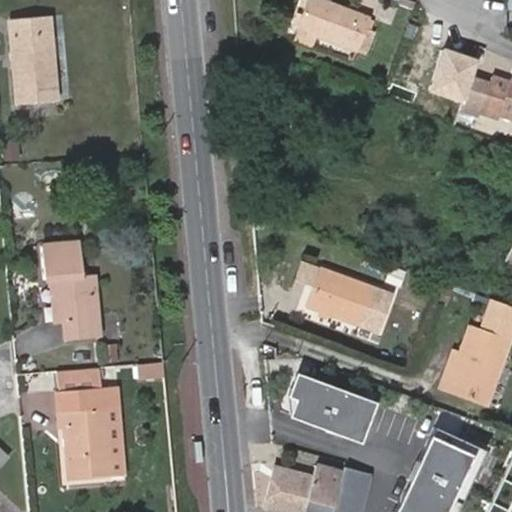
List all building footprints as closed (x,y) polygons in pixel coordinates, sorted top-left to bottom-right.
[(311,0),(301,29),(318,35),(359,49),(371,18),(321,0),(311,0)] [(16,104),(55,100),(47,17),(8,21),(16,104)] [(371,18),(359,49),(369,53),(376,33),(371,31),(375,19),(371,18)] [(313,46),(318,35),(301,29),(297,40),(313,46)] [(479,56),(462,49),(457,63),(474,70),(479,56)] [(479,105),(489,80),(473,74),(462,104),(478,110),(479,105)] [(479,105),(511,117),(511,77),(510,76),(508,81),(491,75),(489,80),(479,105)] [(42,245),(46,282),(49,282),(54,322),(63,322),(64,339),(100,335),(94,276),(80,277),(76,242),(42,245)] [(511,276),(511,249),(502,272),(511,276)] [(296,278),(313,284),(321,266),(303,259),(296,278)] [(406,269),(394,265),(387,281),(401,285),(406,269)] [(313,284),(306,303),(379,330),(392,293),(321,266),(313,284)] [(511,328),(494,321),(489,336),(507,343),(511,330),(511,328)] [(447,368),(440,385),(483,402),(507,343),(489,336),(470,328),(461,352),(454,370),(447,368)] [(121,344),(104,345),(105,364),(123,363),(121,344)] [(454,350),(447,368),(454,370),(461,352),(454,350)] [(162,362),(138,365),(139,380),(164,379),(162,362)] [(373,398),(290,368),(281,393),(289,397),(282,412),(356,441),(373,398)] [(68,478),(112,474),(106,409),(115,408),(112,387),(55,392),(59,429),(63,428),(68,478)] [(106,409),(112,474),(120,473),(115,408),(106,409)] [(437,511),(466,451),(422,429),(384,509),(388,511),(389,511),(437,511)] [(311,473),(270,462),(259,507),(280,511),(302,511),(306,499),(331,506),(340,468),(314,460),(311,473)] [(359,511),(370,473),(341,464),(340,468),(331,506),(329,511),(359,511)] [(329,511),(331,506),(306,499),(302,511),(329,511)]
